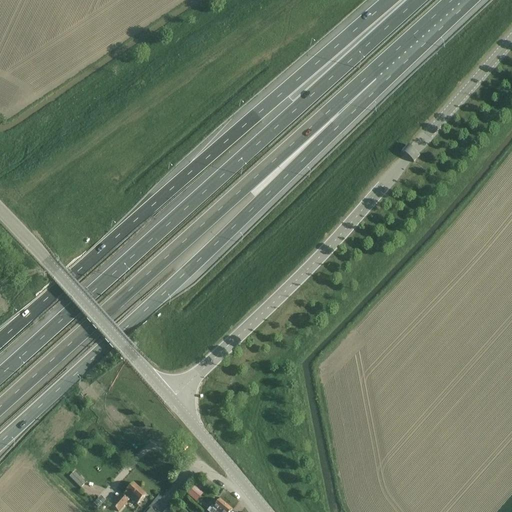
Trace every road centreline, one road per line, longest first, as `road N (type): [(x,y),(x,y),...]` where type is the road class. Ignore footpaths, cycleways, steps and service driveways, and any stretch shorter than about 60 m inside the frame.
road 1 (motorway): [(417,0),(0,375)]
road 2 (motorway): [(0,442),(343,120),(372,76)]
road 3 (motorway): [(389,0),(0,339)]
road 4 (unclassified): [(169,399),(314,262),(511,38)]
road 5 (motorway): [(0,406),(372,76)]
road 6 (track): [(0,200),(288,0)]
road 7 (tertiary): [(169,399),(0,212)]
road 8 (tertiary): [(250,493),(169,399)]
